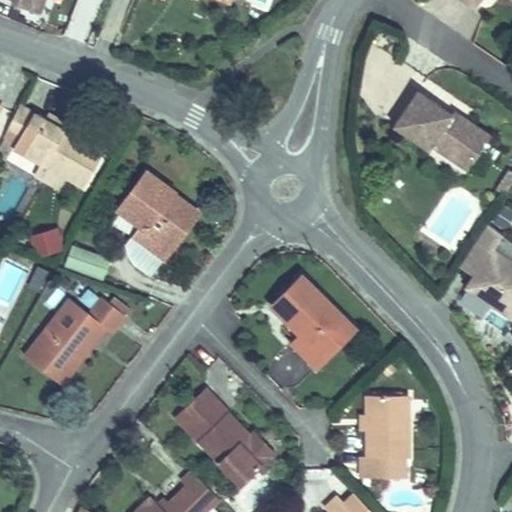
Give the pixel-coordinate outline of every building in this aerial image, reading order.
[(414,73),(389,108),(424,133),(427,128),(463,153),(487,118),(464,102),(461,106),(448,97),(414,73)] [(28,96),(11,88),(0,110),(0,124),(12,130),(10,134),(20,138),(35,146),(63,161),(79,169),(98,135),(65,117),(38,103),(39,101),(28,96)] [(451,93),(448,97),(461,106),(464,102),(451,93)] [(68,111),(42,97),(39,101),(38,103),(65,117),(68,111)] [(63,161),(35,146),(30,156),(57,171),(63,161)] [(144,152),(114,192),(136,209),(122,227),(133,250),(149,262),(170,234),(201,194),(175,175),(180,169),(149,146),(144,152)] [(511,160),(511,157),(505,153),(492,172),(500,178),(511,160)] [(0,206),(15,214),(28,187),(12,180),(0,206)] [(493,222),(505,230),(511,220),(511,210),(505,206),(493,222)] [(511,261),(494,249),(503,235),(487,224),(470,250),(484,260),(473,276),(466,287),(511,318),(511,261)] [(32,255),(56,260),(61,236),(37,231),(32,255)] [(71,246),(63,269),(102,282),(109,260),(71,246)] [(473,276),(484,260),(470,250),(459,267),(473,276)] [(305,266),(273,297),(301,324),(291,336),(319,361),(329,350),(359,318),(305,266)] [(67,287),(21,348),(56,373),(97,319),(105,324),(120,304),(103,292),(96,286),(84,301),(67,287)] [(107,288),(103,292),(120,304),(123,300),(107,288)] [(202,378),(173,407),(244,474),(276,440),(253,419),(249,423),(202,378)] [(365,448),(365,469),(411,467),(411,444),(417,444),(415,382),(369,383),(370,401),(363,402),(364,422),(372,421),(373,448),(365,448)] [(202,511),(222,492),(189,460),(176,474),(182,479),(161,500),(149,489),(127,511),(202,511)] [(332,511),(367,511),(344,487),(329,502),(336,509),(332,511)] [(79,511),(84,507),(77,500),(67,510),(68,511),(79,511)]
